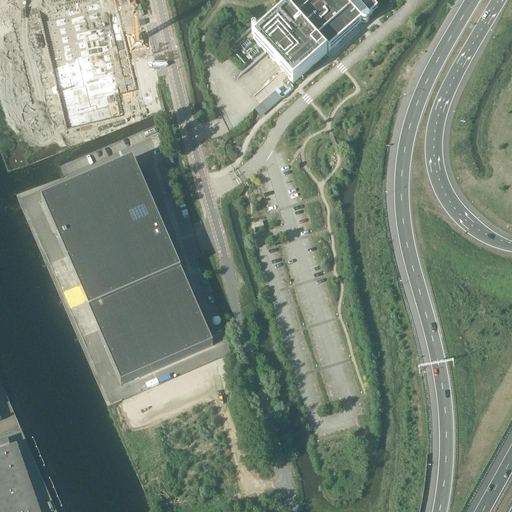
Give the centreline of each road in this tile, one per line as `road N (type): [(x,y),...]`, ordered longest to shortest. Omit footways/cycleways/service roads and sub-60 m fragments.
road 1 (motorway): [(471,0),(430,73),(401,170),(403,224),(444,416),(439,511)]
road 2 (unclassified): [(295,511),(181,98)]
road 3 (motorway): [(511,247),(456,210),(433,157),(443,100),(498,0)]
